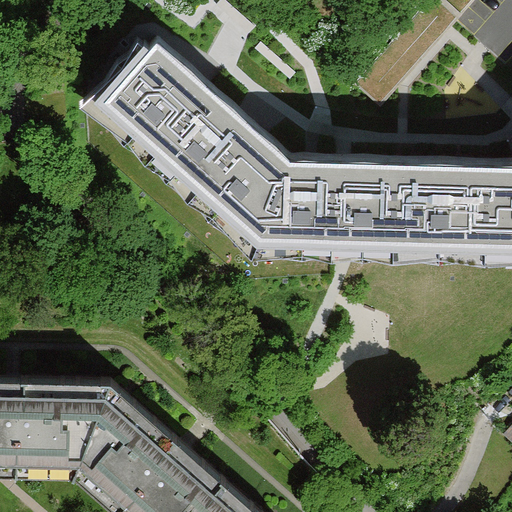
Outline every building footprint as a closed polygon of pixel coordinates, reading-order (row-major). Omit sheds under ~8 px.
[(462,16),(442,0),(430,0),(355,86),(381,108),(462,16)] [(290,154),(158,36),(150,43),(138,33),(82,99),(252,252),(342,254),(511,256),(511,161),(344,156),(290,154)] [(25,374),(0,373),(0,469),(17,470),(19,405),(25,405),(25,374)] [(112,377),(25,374),(25,405),(19,405),(17,470),(75,471),(112,377)] [(138,400),(112,377),(75,471),(118,509),(161,460),(156,455),(176,433),(138,400)] [(225,476),(176,433),(156,455),(161,460),(118,509),(121,511),(201,511),(210,501),(205,498),(225,476)] [(266,511),(225,476),(205,498),(210,501),(201,511),(266,511)]
